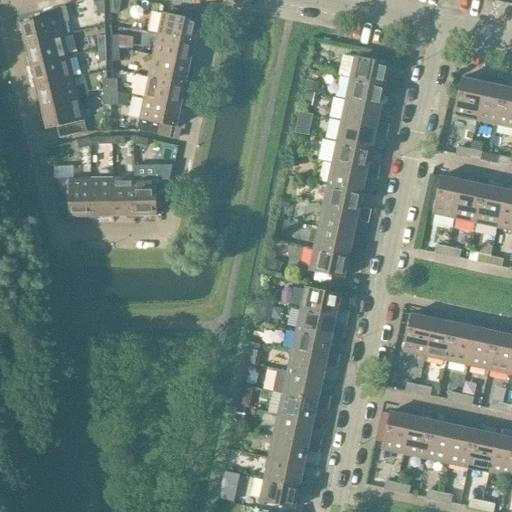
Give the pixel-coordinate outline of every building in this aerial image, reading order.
[(97,15),(104,14),(103,0),(92,0),(94,3),(97,2),(97,15)] [(119,14),(122,0),(109,0),(110,14),(119,14)] [(44,18),(20,24),(26,46),(63,36),(70,35),(67,24),(69,21),(65,7),(42,13),(44,18)] [(172,9),(170,15),(162,13),(157,35),(194,43),(199,21),(186,19),(187,13),(172,9)] [(194,43),(157,35),(152,56),(190,64),(194,43)] [(63,36),(26,46),(31,67),(68,57),(63,36)] [(350,79),(354,57),(343,54),(339,76),(350,79)] [(190,64),(152,56),(148,77),(185,85),(190,64)] [(68,57),(31,67),(36,88),(73,78),(68,57)] [(386,82),(390,64),(354,57),(350,79),(397,89),(398,82),(392,81),(390,83),(386,82)] [(311,75),(308,88),(318,90),(321,77),(311,75)] [(185,85),(148,77),(143,98),(181,106),(185,85)] [(73,78),(36,88),(41,109),(78,99),(73,78)] [(381,108),(384,91),(388,92),(389,94),(395,96),(397,89),(350,79),(345,100),(381,108)] [(484,84),(461,79),(453,116),(476,121),(484,84)] [(505,88),(484,84),(476,121),(497,126),(505,88)] [(511,89),(505,88),(497,126),(511,128),(511,89)] [(312,106),(315,93),(305,91),(302,104),(312,106)] [(176,128),(181,106),(143,98),(139,120),(137,120),(135,131),(156,135),(158,124),(176,128)] [(78,99),(41,109),(47,130),(58,127),(61,138),(86,132),(78,99)] [(381,108),(345,100),(340,121),(388,131),(389,125),(383,123),(381,125),(377,124),(381,108)] [(309,133),(312,113),(300,111),(298,131),(309,133)] [(388,131),(340,121),(336,142),(372,150),(375,134),(379,134),(380,137),(386,138),(388,131)] [(147,140),(135,137),(133,144),(146,147),(147,140)] [(91,157),(90,145),(89,138),(76,141),(78,148),(81,157),(91,157)] [(372,150),(336,142),(331,163),(379,174),(380,167),(374,165),(372,167),(368,166),(372,150)] [(458,148),(456,156),(468,158),(470,151),(458,148)] [(481,153),(470,151),(468,158),(479,161),(481,153)] [(500,157),(498,165),(510,167),(511,159),(500,157)] [(379,174),(331,163),(327,185),(362,193),(366,176),(370,177),(371,179),(377,180),(379,174)] [(463,182),(440,177),(432,214),(455,219),(463,182)] [(134,178),(112,179),(113,217),(134,217),(134,178)] [(156,178),(134,178),(134,217),(157,216),(156,178)] [(91,179),(69,179),(58,180),(58,201),(69,201),(69,218),(91,217),(91,179)] [(112,179),(91,179),(91,217),(113,217),(112,179)] [(484,186),(463,182),(455,219),(476,224),(484,186)] [(362,193),(327,185),(322,207),(369,217),(371,210),(364,209),(363,211),(359,210),(362,193)] [(505,191),(484,186),(476,224),(497,228),(505,191)] [(511,192),(505,191),(497,228),(511,231),(511,192)] [(369,217),(322,207),(318,228),(353,236),(357,219),(361,220),(361,222),(368,224),(369,217)] [(353,236),(318,228),(313,249),(360,259),(362,253),(355,251),(353,253),(350,252),(353,236)] [(437,246),(435,254),(447,256),(449,248),(437,246)] [(460,251),(449,248),(447,256),(458,259),(460,251)] [(360,259),(313,249),(308,271),(344,279),(348,262),(351,262),(352,265),(359,266),(360,259)] [(479,255),(477,263),(489,265),(491,258),(479,255)] [(282,260),(269,258),(267,268),(280,271),(282,260)] [(502,260),(491,258),(489,265),(500,268),(502,260)] [(341,295),(305,287),(300,309),(348,320),(349,313),(342,312),(341,313),(337,312),(341,295)] [(348,320),(300,309),(296,331),(331,338),(335,322),(338,323),(339,325),(346,326),(348,320)] [(433,320),(411,315),(403,352),(425,357),(433,320)] [(454,324),(434,320),(433,320),(425,357),(446,362),(454,324)] [(475,329),(454,324),(446,362),(467,366),(475,329)] [(496,333),(476,329),(475,329),(467,366),(488,371),(496,333)] [(331,338),(296,331),(291,352),(338,362),(340,355),(333,354),(331,355),(328,355),(331,338)] [(511,363),(511,336),(496,333),(488,371),(509,375),(511,363)] [(338,362),(291,352),(287,373),(322,380),(326,364),(329,365),(330,367),(337,369),(338,362)] [(282,394),(287,373),(277,371),(272,391),(282,394)] [(287,373),(282,394),(329,404),(331,397),(324,396),(322,398),(319,397),(322,380),(287,373)] [(407,384),(405,392),(418,394),(419,386),(407,384)] [(430,389),(419,386),(418,394),(429,397),(430,389)] [(449,393),(448,401),(460,403),(462,396),(449,393)] [(329,404),(282,394),(277,416),(313,423),(317,406),(320,407),(321,409),(328,411),(329,404)] [(239,395),(237,405),(248,407),(250,398),(239,395)] [(472,398),(462,396),(460,403),(471,406),(472,398)] [(492,402),(490,410),(502,412),(504,405),(492,402)] [(511,406),(504,405),(502,412),(511,414),(511,406)] [(412,417),(390,413),(382,450),(404,455),(412,417)] [(313,423),(277,416),(273,437),(320,448),(321,441),(315,439),(313,441),(309,440),(313,423)] [(433,422),(412,417),(404,455),(425,459),(433,422)] [(454,426),(433,422),(425,459),(446,464),(454,426)] [(475,431),(455,427),(454,426),(446,464),(467,469),(475,431)] [(496,436),(476,431),(475,431),(467,469),(488,473),(496,436)] [(511,466),(511,438),(497,436),(496,436),(488,473),(510,478),(511,466)] [(320,448),(273,437),(268,458),(304,466),(307,450),(311,451),(312,453),(319,454),(320,448)] [(238,461),(227,458),(225,469),(236,471),(238,461)] [(304,466),(268,458),(264,480),(311,490),(312,483),(306,482),(304,483),(300,483),(304,466)] [(311,490),(264,480),(259,502),(295,510),(298,492),(302,493),(303,495),(310,497),(311,490)] [(386,482),(384,490),(396,492),(398,484),(386,482)] [(409,487),(398,484),(396,492),(407,495),(409,487)] [(428,491),(427,499),(438,501),(440,493),(428,491)] [(451,496),(440,493),(438,501),(450,504),(451,496)] [(471,500),(469,508),(480,510),(482,503),(471,500)] [(492,511),(494,505),(482,503),(480,510),(487,511),(492,511)]
